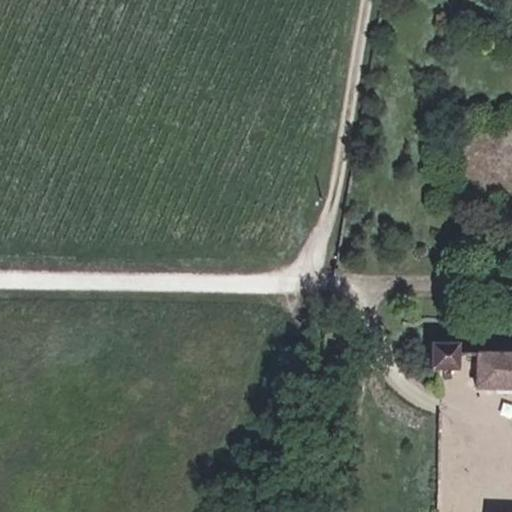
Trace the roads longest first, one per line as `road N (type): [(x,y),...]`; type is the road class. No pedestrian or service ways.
road 1 (track): [(511,292),(0,283)]
road 2 (track): [(374,0),(317,290)]
road 3 (track): [(348,511),(367,404),(343,333),(317,290)]
